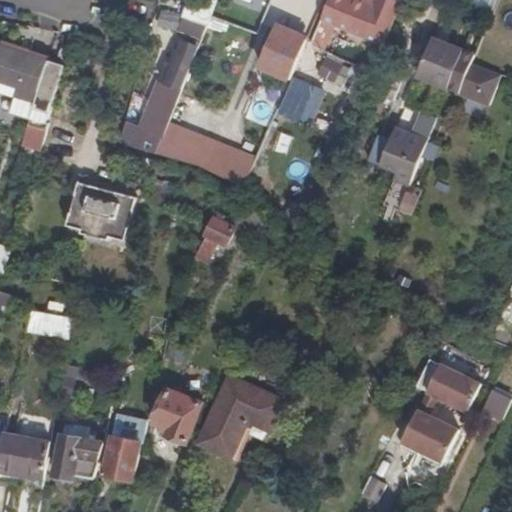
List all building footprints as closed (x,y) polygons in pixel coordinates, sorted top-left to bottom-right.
[(202,0),(188,0),(185,10),(198,14),(202,0)] [(328,0),(322,16),(331,21),(340,0),(328,0)] [(384,44),(400,5),(387,0),(373,0),(372,4),(362,0),(340,0),(331,21),(384,44)] [(462,0),(461,4),(491,16),(497,0),(462,0)] [(158,25),(178,30),(178,29),(182,17),(162,12),(158,25)] [(208,26),(183,17),(182,17),(178,29),(197,37),(196,41),(201,43),(208,26)] [(260,69),(289,82),(306,41),(276,28),(260,69)] [(418,75),(461,92),(472,63),(476,54),(433,38),(418,75)] [(0,40),(0,82),(18,88),(16,95),(35,102),(48,60),(50,56),(0,40)] [(176,52),(153,110),(149,118),(146,130),(125,124),(120,143),(157,154),(199,47),(184,41),(179,53),(176,52)] [(357,63),(371,69),(380,51),(365,44),(357,63)] [(335,80),(342,65),(324,57),(317,72),(335,80)] [(35,102),(30,118),(47,123),(64,65),(48,60),(35,102)] [(490,104),(502,74),(472,63),(461,92),(490,104)] [(366,89),(385,97),(392,77),(374,69),(366,89)] [(385,97),(393,100),(401,80),(392,77),(385,97)] [(312,88),(292,80),(278,114),(297,122),(312,88)] [(413,134),(397,171),(395,178),(411,185),(438,118),(423,112),(414,135),(413,134)] [(42,150),(49,128),(31,123),(24,144),(42,150)] [(379,134),(369,160),(397,171),(413,134),(396,127),(391,138),(379,134)] [(280,131),(274,149),(287,154),(293,135),(280,131)] [(257,157),(213,139),(202,167),(244,188),(257,157)] [(137,199),(79,183),(68,226),(82,230),(81,234),(110,242),(111,238),(126,241),(137,199)] [(236,228),(217,218),(202,248),(213,254),(219,242),(228,246),(236,228)] [(0,271),(6,273),(14,247),(0,242),(0,271)] [(161,280),(149,277),(145,295),(157,297),(161,280)] [(0,288),(0,303),(7,305),(11,292),(0,288)] [(69,343),(73,318),(33,309),(27,333),(69,343)] [(483,378),(432,352),(419,379),(441,391),(471,405),(483,378)] [(273,435),(289,401),(230,373),(197,445),(234,462),(250,425),(273,435)] [(441,391),(419,379),(416,385),(427,391),(420,404),(432,410),(441,391)] [(505,422),(511,407),(511,396),(495,388),(483,412),(505,422)] [(204,402),(168,389),(156,423),(170,429),(168,435),(189,442),(204,402)] [(461,424),(432,410),(420,404),(405,435),(446,455),(461,424)] [(95,478),(106,443),(63,435),(56,472),(76,476),(76,474),(95,478)] [(444,460),(446,455),(405,435),(403,440),(444,460)] [(143,442),(114,436),(106,475),(134,481),(143,442)] [(0,451),(0,471),(45,479),(51,446),(3,439),(1,449),(0,451)] [(304,470),(287,460),(280,473),(297,483),(304,470)] [(388,481),(372,473),(364,488),(380,497),(388,481)]
